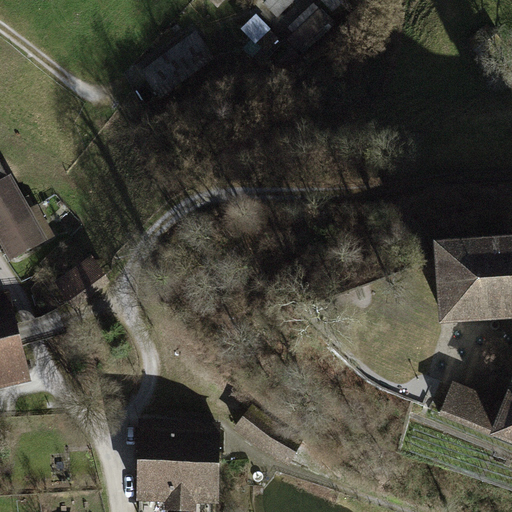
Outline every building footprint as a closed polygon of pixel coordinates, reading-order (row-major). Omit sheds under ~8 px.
[(292,1),(290,0),(269,0),(266,4),(277,15),(292,1)] [(345,4),(341,0),(321,0),(335,14),(345,4)] [(292,32),(284,40),(297,53),(332,19),(315,2),(288,28),(292,32)] [(265,28),(256,19),(245,30),(254,39),(265,28)] [(501,44),(489,28),(470,43),(482,59),(501,44)] [(194,32),(142,71),(158,93),(210,55),(194,32)] [(0,161),(0,243),(10,260),(48,239),(11,174),(8,175),(0,161)] [(66,209),(55,220),(72,238),(83,228),(66,209)] [(511,231),(433,236),(435,260),(439,322),(511,316),(511,231)] [(55,281),(74,308),(111,282),(92,255),(55,281)] [(0,291),(0,388),(31,381),(19,332),(9,289),(0,291)] [(511,377),(502,399),(469,386),(453,380),(451,385),(440,413),(511,443),(511,377)] [(277,428),(252,409),(237,427),(264,448),(289,463),(301,441),(277,428)] [(223,420),(140,417),(137,499),(166,500),(166,507),(168,507),(167,511),(194,511),(195,509),(197,509),(198,501),(220,502),(223,420)]
